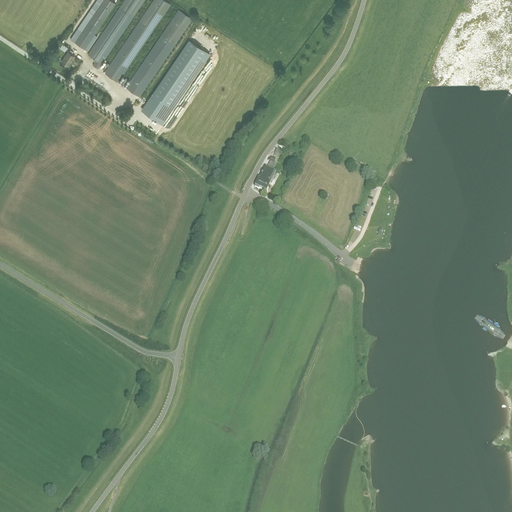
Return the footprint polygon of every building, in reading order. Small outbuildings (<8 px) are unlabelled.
[(97,0),(70,39),(87,51),(97,36),(94,35),(115,3),(110,0),(97,0)] [(145,0),(124,0),(120,6),(87,54),(96,60),(93,65),(98,69),(134,16),(145,0)] [(118,82),(154,29),(171,4),(164,0),(153,0),(140,20),(104,73),(118,82)] [(140,97),(176,44),(192,19),(179,9),(162,34),(125,87),(140,97)] [(160,98),(149,115),(162,124),(209,55),(189,41),(153,94),(160,98)] [(61,62),(68,66),(75,56),(68,52),(61,62)] [(273,156),(278,159),(282,152),(276,149),(273,156)] [(260,177),(271,182),(276,172),(273,170),(276,164),(270,161),(267,167),(265,166),(260,177)] [(271,182),(260,177),(255,187),(265,192),(271,182)]
